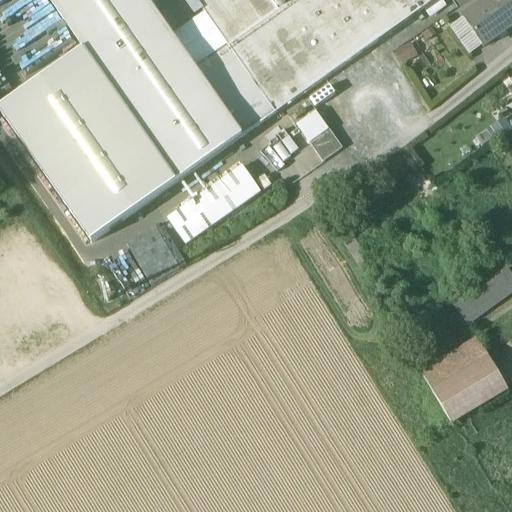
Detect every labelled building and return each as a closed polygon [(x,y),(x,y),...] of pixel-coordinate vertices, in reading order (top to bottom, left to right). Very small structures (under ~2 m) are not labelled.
[(46,0),(82,50),(176,184),(242,138),(204,84),(145,0),(46,0)] [(279,12),(270,0),(195,0),(228,47),(279,12)] [(422,12),(413,0),(295,0),(279,12),(228,47),(238,61),(276,115),(422,12)] [(413,0),(422,12),(438,0),(413,0)] [(511,0),(490,0),(463,20),(483,49),(511,28),(511,0)] [(0,115),(92,244),(176,184),(82,50),(13,97),(0,106),(0,115)] [(276,115),(238,61),(204,84),(242,138),(276,115)] [(0,83),(0,106),(13,97),(3,82),(0,83)] [(308,102),(286,117),(294,129),(316,113),(308,102)] [(342,150),(328,129),(308,143),(322,164),(342,150)] [(242,167),(181,210),(200,237),(261,194),(242,167)] [(366,258),(346,229),(336,236),(355,265),(360,261),(366,258)] [(511,285),(511,279),(506,270),(500,274),(502,277),(509,287),(511,285)] [(502,277),(465,302),(464,300),(453,308),(466,327),(511,294),(511,292),(509,287),(502,277)] [(475,342),(419,376),(450,428),(506,394),(475,342)]
